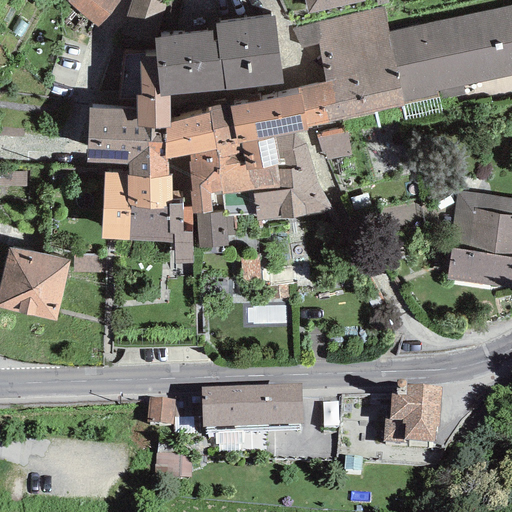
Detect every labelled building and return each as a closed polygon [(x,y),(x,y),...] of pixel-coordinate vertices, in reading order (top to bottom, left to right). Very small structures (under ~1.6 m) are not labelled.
[(120,0),(70,0),(68,3),(96,27),(120,0)] [(165,3),(158,0),(130,0),(120,33),(150,43),(165,3)] [(364,2),(363,0),(304,0),(308,14),(364,2)] [(511,5),(389,32),(403,105),(438,95),(436,90),(511,74),(511,5)] [(384,6),(291,28),(302,48),(318,44),(324,82),(333,122),(403,105),(389,32),(384,6)] [(215,24),(216,31),(219,60),(222,60),(225,91),(282,84),(274,17),(215,24)] [(216,31),(153,38),(155,54),(160,95),(169,95),(225,91),(222,60),(219,60),(216,31)] [(155,54),(122,55),(117,110),(136,110),(136,95),(160,95),(155,54)] [(333,122),(324,82),(304,86),(298,87),(299,93),(306,128),(311,127),(333,122)] [(249,104),(229,108),(236,144),(241,144),(298,133),(307,131),(306,128),(299,93),(261,103),(259,93),(246,96),(249,104)] [(169,95),(136,95),(136,110),(137,127),(164,127),(169,127),(169,122),(169,95)] [(209,113),(169,122),(169,127),(164,127),(164,142),(165,160),(188,155),(216,150),(217,159),(238,153),(236,144),(229,108),(229,103),(208,107),(209,113)] [(117,110),(87,108),(86,140),(164,142),(164,127),(137,127),(136,110),(117,110)] [(298,133),(241,144),(250,191),(253,190),(256,215),(257,222),(281,217),(282,220),(332,209),(319,188),(305,141),(298,133)] [(164,142),(86,140),(85,162),(128,165),(128,173),(128,176),(166,176),(165,160),(164,142)] [(250,191),(241,144),(236,144),(238,153),(217,159),(216,150),(188,155),(190,162),(187,163),(192,192),(190,192),(192,206),(192,214),(195,214),(224,211),(224,217),(232,216),(256,215),(253,190),(250,191)] [(128,173),(104,173),(101,239),(129,241),(129,208),(127,208),(128,176),(128,173)] [(171,177),(166,176),(128,176),(127,208),(129,208),(168,209),(168,203),(171,203),(171,177)] [(511,198),(457,191),(451,231),(511,239),(511,198)] [(192,214),(192,206),(182,206),(182,204),(171,203),(168,203),(168,209),(129,208),(129,241),(174,243),(173,264),(191,264),(192,214)] [(234,236),(232,216),(224,217),(224,211),(195,214),(199,249),(228,246),(227,236),(234,236)] [(511,288),(511,239),(451,231),(445,280),(511,288)] [(69,260),(8,246),(0,281),(0,308),(55,321),(69,260)] [(259,257),(239,258),(240,284),(260,283),(259,257)] [(405,379),(397,379),(396,394),(390,393),(389,419),(385,418),(384,441),(403,442),(403,440),(435,441),(436,428),(439,428),(441,386),(405,384),(405,379)] [(301,383),(200,387),(202,427),(303,423),(301,383)] [(174,417),(175,399),(149,397),(147,422),(173,423),(174,417)] [(338,426),(337,402),(322,403),(323,427),(338,426)] [(192,417),(174,417),(173,423),(174,434),(193,433),(192,417)] [(191,454),(154,454),(154,477),(191,478),(191,454)]
